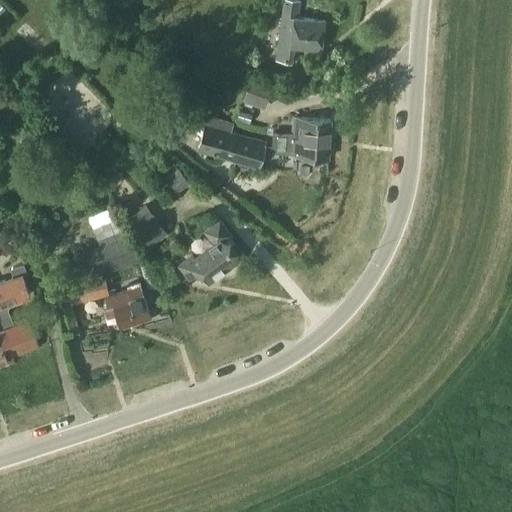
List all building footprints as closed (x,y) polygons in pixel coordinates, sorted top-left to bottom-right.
[(12,34),(36,57),(49,43),(3,0),(0,0),(0,38),(4,42),(12,34)] [(276,60),(292,62),(294,46),(321,49),(324,21),(299,18),(300,0),(282,0),(282,16),(276,60)] [(206,123),(198,150),(259,168),(264,152),(266,145),(267,142),(230,131),(232,123),(208,116),(206,123)] [(266,145),(264,152),(291,154),(291,156),(300,156),(329,158),(332,119),(299,117),(293,117),(292,133),(273,131),(272,146),(266,145)] [(160,168),(166,175),(179,192),(190,182),(178,168),(170,159),(160,168)] [(153,216),(136,229),(151,248),(167,234),(153,216)] [(209,281),(237,258),(220,238),(228,232),(216,218),(202,230),(212,241),(194,257),(192,254),(179,265),(190,278),(196,273),(197,272),(199,270),(209,281)] [(130,234),(85,251),(94,277),(140,261),(130,234)] [(14,279),(0,283),(0,328),(11,356),(39,347),(39,346),(30,320),(14,326),(6,303),(29,295),(23,278),(25,278),(27,274),(25,266),(21,264),(12,267),(11,271),(14,279)] [(68,288),(53,290),(56,305),(55,306),(63,334),(78,330),(72,304),(105,296),(109,295),(105,278),(68,288)] [(107,304),(103,306),(106,316),(116,313),(120,327),(122,327),(151,318),(145,295),(144,295),(139,281),(127,285),(128,289),(109,295),(105,296),(107,304)] [(0,364),(9,361),(8,357),(11,356),(0,328),(0,364)]
